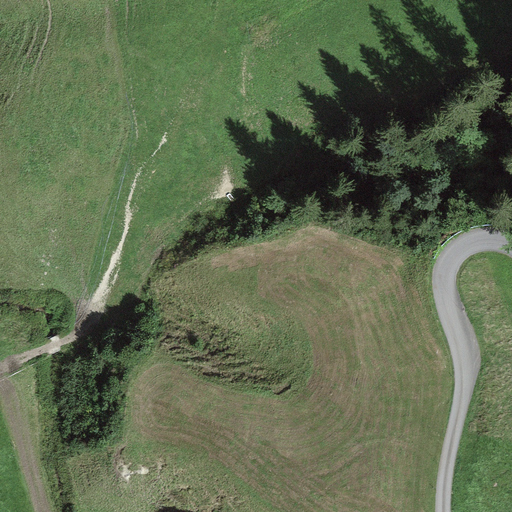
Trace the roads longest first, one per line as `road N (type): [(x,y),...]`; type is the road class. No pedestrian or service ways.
road 1 (track): [(0,367),(63,340),(112,305),(146,170),(214,56),(228,0)]
road 2 (track): [(443,511),(463,372),(445,264),(464,245),(511,246)]
